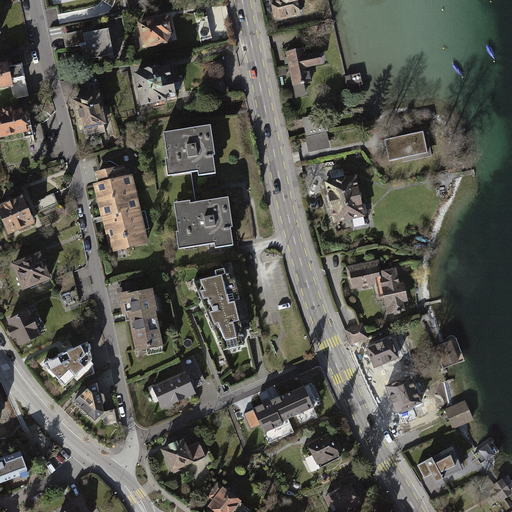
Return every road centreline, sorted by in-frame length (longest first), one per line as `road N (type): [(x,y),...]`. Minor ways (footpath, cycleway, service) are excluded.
road 1 (residential): [(36,0),(132,440)]
road 2 (primary): [(242,0),(293,236),(334,354)]
road 3 (residential): [(334,354),(132,440)]
road 4 (primary): [(334,354),(417,511)]
road 5 (tertiary): [(88,453),(0,356)]
